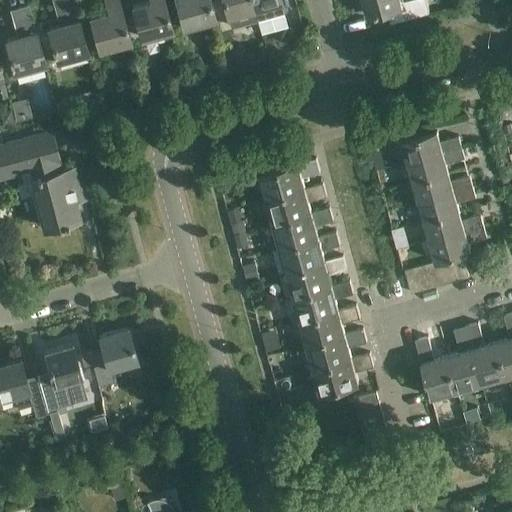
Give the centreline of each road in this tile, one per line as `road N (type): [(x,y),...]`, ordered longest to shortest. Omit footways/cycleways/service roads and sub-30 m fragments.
road 1 (residential): [(188,261),(167,165),(183,138),(341,90)]
road 2 (residential): [(257,511),(188,261)]
road 3 (residential): [(0,312),(188,261)]
road 4 (residential): [(341,90),(511,44)]
road 5 (residential): [(386,318),(511,284)]
